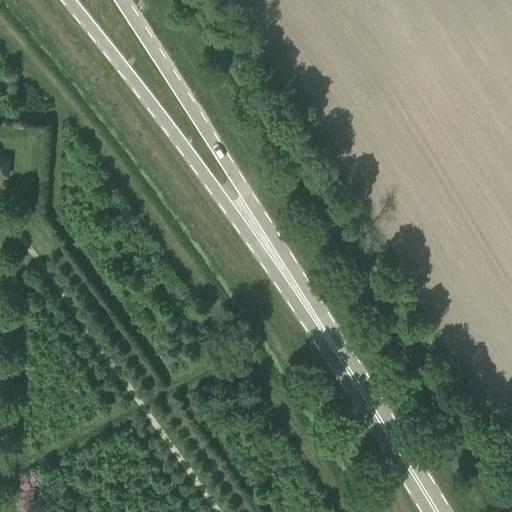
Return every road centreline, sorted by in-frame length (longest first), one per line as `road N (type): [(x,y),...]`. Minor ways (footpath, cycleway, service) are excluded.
road 1 (primary): [(65,0),(283,275)]
road 2 (primary): [(283,275),(236,180),(118,0)]
road 3 (primary): [(431,511),(283,275)]
